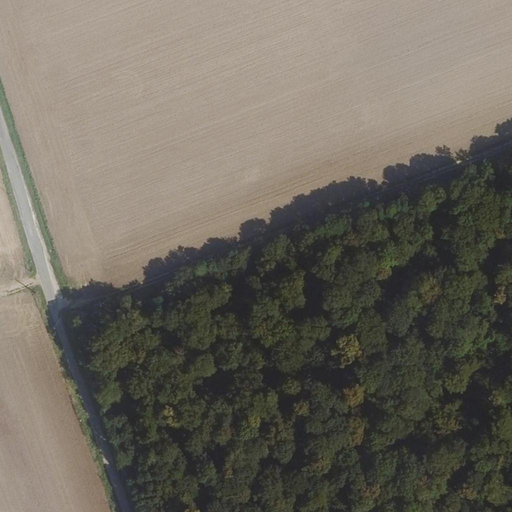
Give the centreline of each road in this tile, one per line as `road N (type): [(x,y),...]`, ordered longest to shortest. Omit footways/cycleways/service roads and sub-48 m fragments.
road 1 (track): [(511,151),(60,321)]
road 2 (unclassified): [(0,116),(44,279),(131,511)]
